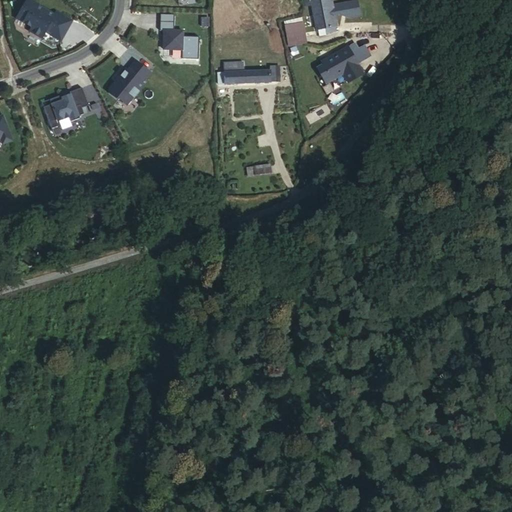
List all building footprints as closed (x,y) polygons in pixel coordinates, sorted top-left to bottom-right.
[(63,34),(72,19),(56,9),(54,13),(38,3),(39,2),(35,0),(25,0),(17,16),(31,25),(29,29),(42,36),(48,25),(63,34)] [(320,0),(315,0),(317,7),(314,8),(318,30),(326,29),(320,0)] [(336,27),(337,27),(332,0),(320,0),(326,29),(327,33),(337,32),(336,27)] [(175,20),(160,19),(160,28),(165,28),(164,47),(183,48),(183,57),(199,57),(200,35),(184,34),(184,29),(175,28),(175,20)] [(303,21),(284,25),(288,47),(308,43),(303,21)] [(272,32),(276,50),(284,49),(280,30),(272,32)] [(347,82),(363,74),(348,47),(321,61),(323,65),(317,68),(325,83),(343,74),(347,82)] [(150,70),(136,58),(127,69),(126,68),(109,88),(110,92),(118,98),(118,97),(124,102),(131,94),(132,94),(137,88),(138,89),(144,82),(142,80),(150,70)] [(225,63),(225,73),(244,72),(244,63),(225,63)] [(271,71),(271,82),(280,82),(279,66),(271,67),(271,71)] [(225,73),(226,84),(271,82),(271,71),(244,72),(225,73)] [(44,105),(52,126),(61,123),(59,119),(69,114),(71,119),(80,116),(79,113),(84,111),(82,106),(89,103),(82,85),(70,90),(71,92),(63,95),(62,93),(50,97),(52,102),(44,105)] [(0,114),(0,137),(2,142),(13,139),(3,113),(0,114)] [(248,168),(249,177),(272,173),(270,165),(248,168)]
